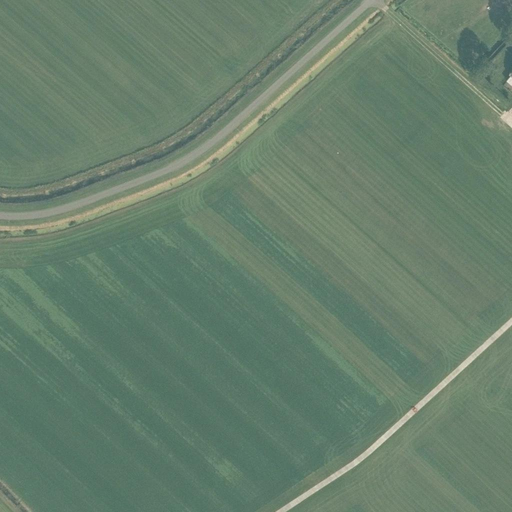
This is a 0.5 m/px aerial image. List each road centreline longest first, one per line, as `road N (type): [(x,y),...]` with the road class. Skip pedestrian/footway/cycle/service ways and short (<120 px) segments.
road 1 (unclassified): [(0,214),(56,210),(184,161),(371,0)]
road 2 (track): [(511,322),(371,448),(282,511)]
